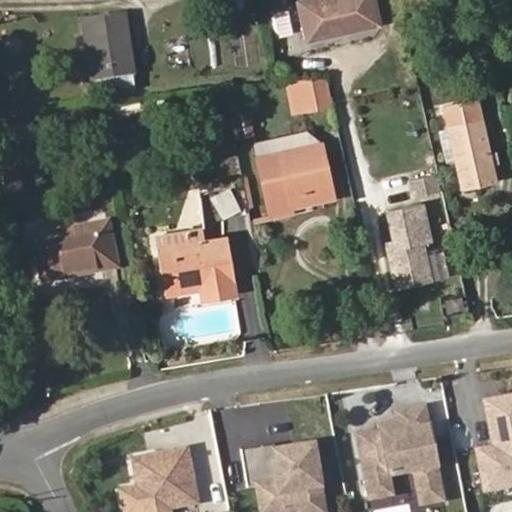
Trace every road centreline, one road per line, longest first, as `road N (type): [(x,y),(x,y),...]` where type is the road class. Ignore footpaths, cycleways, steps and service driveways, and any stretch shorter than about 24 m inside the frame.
road 1 (residential): [(26,446),(181,391),(511,339)]
road 2 (unknown): [(407,356),(341,49)]
